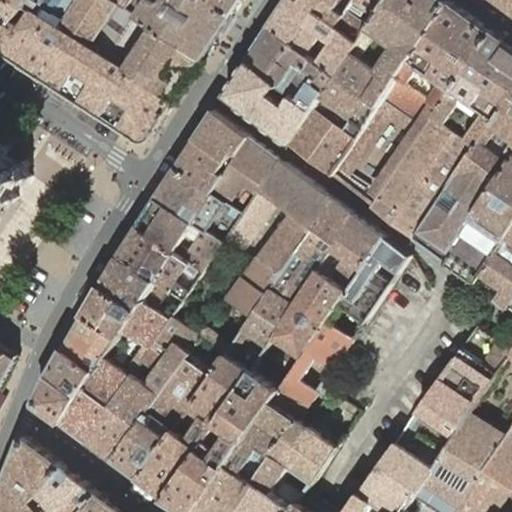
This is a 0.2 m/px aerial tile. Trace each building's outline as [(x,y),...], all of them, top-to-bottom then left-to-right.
[(25,4),(19,0),(0,0),(0,46),(0,47),(17,26),(13,23),(15,19),(25,4)] [(19,0),(25,4),(26,3),(36,9),(39,11),(45,1),(43,0),(19,0)] [(43,0),(45,1),(39,11),(61,25),(94,46),(128,67),(157,25),(140,13),(128,6),(131,0),(43,0)] [(157,25),(206,56),(235,14),(212,0),(131,0),(128,6),(140,13),(157,25)] [(212,0),(235,14),(243,0),(212,0)] [(289,0),(284,8),(273,26),(312,53),(326,32),(332,36),(336,37),(339,37),(323,61),(340,73),(356,50),(363,40),(340,23),(307,0),(289,0)] [(317,106),(292,143),(335,173),(368,124),(398,80),(401,75),(414,57),(452,1),(450,0),(390,0),(373,26),(363,40),(356,50),(340,73),(325,94),(317,106)] [(307,0),(340,23),(348,12),(339,5),(342,0),(307,0)] [(340,23),(363,40),(373,26),(390,0),(356,0),(348,12),(340,23)] [(473,16),(452,1),(414,57),(401,75),(413,83),(425,66),(444,79),(432,97),(444,106),(456,88),(494,32),(473,16)] [(17,26),(0,47),(24,63),(24,64),(45,77),(46,77),(132,134),(141,140),(142,140),(143,141),(144,141),(145,141),(146,141),(147,141),(148,141),(149,141),(149,140),(150,140),(151,140),(152,140),(153,138),(154,138),(154,137),(160,128),(160,127),(178,99),(206,56),(157,25),(128,67),(94,46),(61,25),(39,11),(36,9),(26,3),(25,4),(15,19),(13,23),(17,26)] [(273,26),(251,58),(286,84),(304,59),(311,64),(293,89),(317,106),(325,94),(340,73),(323,61),(312,53),(273,26)] [(418,235),(479,145),(495,122),(511,98),(511,43),(494,32),(456,88),(444,106),(437,115),(376,205),(417,236),(418,235)] [(286,84),(251,58),(227,94),(292,143),(317,106),(293,89),(286,84)] [(511,163),(511,98),(495,122),(479,145),(418,235),(447,257),(475,217),(511,163)] [(219,108),(199,137),(230,158),(236,162),(242,153),(254,134),(219,108)] [(228,197),(248,211),(264,188),(286,158),(254,134),(242,153),(236,162),(229,174),(218,191),(228,197)] [(199,137),(179,167),(218,191),(229,174),(236,162),(230,158),(199,137)] [(0,218),(13,200),(16,202),(19,199),(20,196),(15,192),(25,177),(31,181),(34,175),(29,171),(29,170),(28,168),(32,162),(26,159),(22,165),(7,155),(11,149),(5,145),(4,145),(1,143),(0,142),(0,218)] [(313,224),(334,193),(286,158),(264,188),(248,211),(228,240),(244,251),(280,200),(296,211),(284,228),(264,255),(286,272),(301,250),(306,244),(312,235),(310,232),(310,231),(310,228),(311,227),(313,224)] [(511,230),(511,163),(475,217),(447,257),(446,258),(477,281),(500,248),(506,239),(509,235),(511,230)] [(179,167),(161,196),(188,214),(198,221),(208,227),(228,240),(248,211),(228,197),(218,191),(179,167)] [(248,327),(273,344),(277,336),(288,319),(322,268),(323,266),(335,247),(338,243),(359,212),(334,193),(313,224),(311,227),(310,228),(310,231),(310,232),(312,235),(306,244),(301,250),(286,272),(257,313),(248,327)] [(188,256),(193,259),(208,269),(215,259),(217,255),(228,240),(208,227),(198,221),(188,214),(161,196),(142,224),(179,249),(188,256)] [(315,338),(327,322),(350,288),(364,267),(388,233),(359,212),(338,243),(335,247),(323,266),(322,268),(288,319),(315,338)] [(156,276),(161,279),(174,288),(179,280),(193,259),(188,256),(179,249),(142,224),(123,254),(156,276)] [(511,230),(509,235),(506,239),(500,248),(477,281),(510,306),(511,305),(511,303),(511,230)] [(141,308),(153,289),(161,279),(156,276),(123,254),(105,283),(141,308)] [(245,282),(234,296),(257,313),(286,272),(264,255),(259,262),(249,276),(246,280),(245,282)] [(66,419),(92,439),(136,375),(138,371),(148,357),(155,347),(177,315),(189,298),(174,288),(161,279),(153,289),(141,308),(127,327),(121,336),(108,355),(100,368),(83,394),(66,419)] [(88,314),(121,336),(127,327),(141,308),(105,283),(88,314)] [(408,511),(437,468),(511,355),(511,320),(492,307),(398,442),(364,491),(349,511),(408,511)] [(70,347),(100,368),(108,355),(121,336),(88,314),(70,347)] [(110,452),(116,457),(147,416),(194,352),(195,351),(188,346),(199,331),(192,326),(177,315),(155,347),(148,357),(162,367),(157,374),(153,381),(138,371),(136,375),(92,439),(110,452)] [(288,319),(277,336),(304,354),(315,338),(288,319)] [(348,351),(355,340),(327,322),(315,338),(304,354),(283,386),(275,398),(281,403),(303,418),(320,392),(304,381),(319,359),(335,370),(337,368),(348,351)] [(143,477),(169,496),(204,445),(214,430),(216,428),(221,421),(257,368),(273,344),(248,327),(230,350),(230,352),(220,365),(223,366),(220,370),(194,404),(178,428),(173,435),(143,477)] [(230,352),(207,336),(197,348),(220,365),(230,352)] [(0,392),(21,354),(0,340),(0,392)] [(55,373),(83,394),(100,368),(70,347),(55,373)] [(116,457),(143,477),(173,435),(178,428),(194,404),(220,370),(194,352),(147,416),(116,457)] [(461,511),(511,434),(511,355),(437,468),(408,511),(461,511)] [(169,496),(193,511),(197,511),(275,398),(283,386),(257,368),(221,421),(216,428),(214,430),(204,445),(169,496)] [(42,402),(66,419),(83,394),(55,373),(42,399),(42,400),(42,401),(42,402)] [(239,511),(261,480),(246,471),(264,445),(278,455),(299,424),(277,409),(281,403),(275,398),(197,511),(239,511)] [(303,418),(281,403),(277,409),(299,424),(303,418)] [(239,511),(292,511),(297,505),(276,490),(293,465),(318,481),(342,443),(311,423),(303,418),(299,424),(278,455),(261,480),(239,511)] [(501,511),(511,496),(511,434),(461,511),(501,511)] [(25,436),(8,477),(36,498),(37,497),(40,494),(43,489),(67,464),(28,435),(27,435),(26,435),(25,436)] [(261,480),(278,455),(264,445),(246,471),(261,480)] [(102,491),(67,464),(43,489),(63,511),(83,511),(102,491)] [(36,498),(8,477),(0,496),(0,511),(43,511),(47,508),(37,497),(36,498)] [(320,505),(325,498),(311,488),(307,494),(302,499),(311,505),(317,510),(320,505)] [(130,511),(102,491),(83,511),(130,511)] [(43,511),(56,511),(40,494),(37,497),(47,508),(43,511)] [(511,511),(511,496),(501,511),(511,511)] [(292,511),(345,511),(325,498),(320,505),(317,510),(311,505),(302,499),(297,505),(292,511)]
